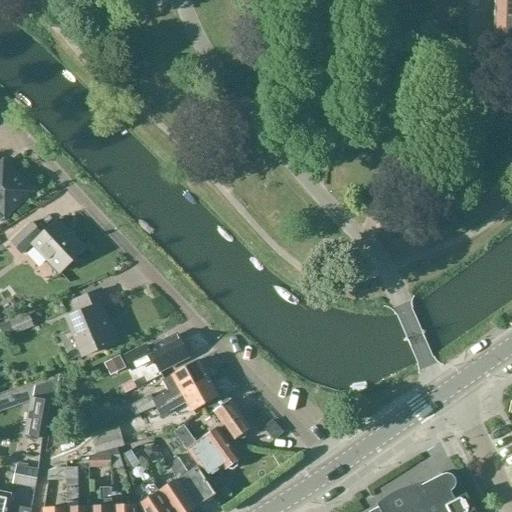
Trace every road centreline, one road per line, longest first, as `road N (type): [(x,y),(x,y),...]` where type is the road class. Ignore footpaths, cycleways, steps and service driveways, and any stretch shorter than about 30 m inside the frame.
road 1 (residential): [(338,468),(0,123)]
road 2 (unclassified): [(444,391),(385,271),(241,108),(181,0)]
road 3 (residential): [(511,507),(444,391)]
road 4 (tertiary): [(338,468),(444,391)]
